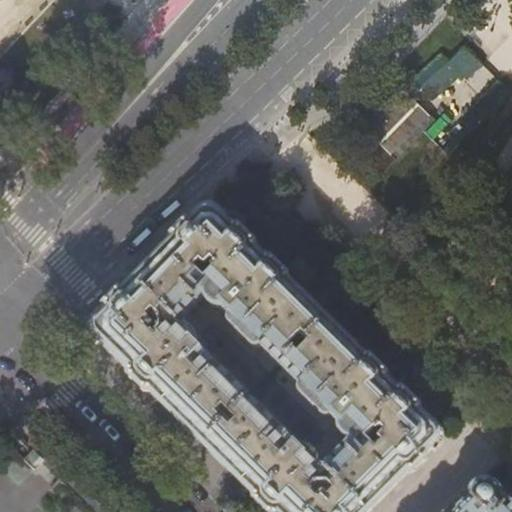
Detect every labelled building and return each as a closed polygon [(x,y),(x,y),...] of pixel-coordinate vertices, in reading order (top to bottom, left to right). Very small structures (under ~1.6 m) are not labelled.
[(484,64),(465,45),(373,133),(398,160),(439,119),(429,109),(462,76),(467,81),(484,64)] [(349,140),(380,173),(395,158),(372,133),(447,61),(440,54),(349,140)] [(511,95),(496,79),(430,143),(446,159),(486,118),(496,118),(504,109),(504,102),(511,95)] [(297,350),(292,345),(305,333),(310,337),(325,322),(216,213),(201,213),(189,225),(151,264),(134,282),(177,323),(177,322),(203,296),(206,297),(207,302),(211,307),(217,310),(222,311),(230,319),(228,322),(228,325),(251,349),(254,351),(256,350),(261,348),(280,367),(297,350)] [(177,330),(177,323),(134,282),(110,307),(94,324),(94,338),(153,396),(203,446),(222,426),(216,420),(223,412),(230,418),(247,400),(196,349),(195,341),(192,336),(187,331),(184,330),(178,330),(177,330)] [(324,470),(321,469),(362,511),(368,511),(435,445),(435,431),(325,322),(310,337),(313,341),(301,354),(297,350),(280,367),(299,386),(298,388),(298,392),(301,396),(322,418),(324,419),(330,417),(338,425),(339,432),(342,437),(344,439),(350,442),(324,470)] [(299,451),(247,400),(230,418),(236,425),(229,431),(222,426),(203,446),(265,508),(269,511),(362,511),(321,469),(319,469),(318,467),(318,463),(316,459),(314,455),(310,452),(306,451),(299,451)] [(0,464),(0,466),(20,483),(42,462),(33,453),(24,462),(12,451),(0,464)] [(511,511),(511,506),(500,495),(501,494),(494,487),(478,487),(453,511),(511,511)]
